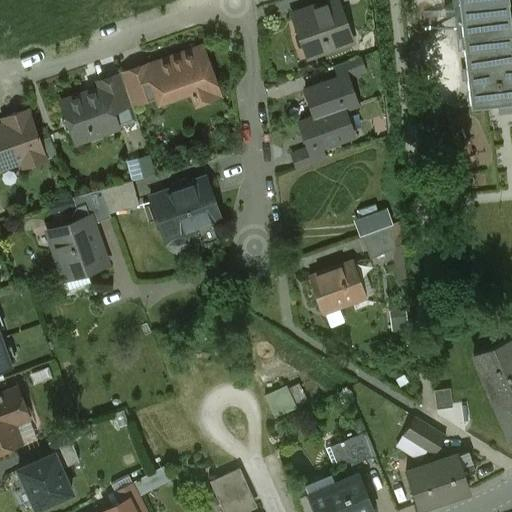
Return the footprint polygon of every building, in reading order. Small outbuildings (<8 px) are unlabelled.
[(325,0),(323,1),(317,3),(318,7),(294,15),(307,49),(326,43),(328,49),(350,41),(336,4),(334,0),(325,0)] [(511,33),(511,34),(507,0),(458,0),(471,106),(511,101),(511,33)] [(192,53),(148,68),(154,85),(169,80),(175,96),(190,90),(192,97),(201,101),(212,97),(216,89),(201,48),(193,51),(192,53)] [(359,57),(334,66),(339,78),(340,81),(347,78),(364,72),(359,57)] [(147,66),(121,76),(131,103),(153,96),(156,89),(148,68),(147,66)] [(121,76),(97,84),(99,88),(107,112),(129,104),(135,121),(137,121),(131,103),(121,76)] [(339,78),(304,90),(314,117),(314,119),(344,108),(356,104),(347,78),(340,81),(339,78)] [(99,88),(60,102),(65,114),(62,121),(65,130),(72,133),(85,129),(89,131),(91,137),(135,121),(129,104),(107,112),(99,88)] [(344,108),(314,119),(314,117),(299,122),(308,148),(309,151),(320,147),(353,135),(344,108)] [(27,110),(2,118),(5,126),(0,127),(0,166),(20,159),(23,166),(44,159),(27,110)] [(308,148),(291,154),(297,168),(325,158),(320,147),(309,151),(308,148)] [(151,152),(129,158),(134,177),(157,171),(151,152)] [(187,180),(172,185),(169,193),(151,199),(151,197),(149,197),(166,243),(167,242),(165,237),(192,227),(200,230),(215,225),(219,217),(205,177),(204,178),(205,180),(194,184),(187,180)] [(131,181),(100,189),(109,213),(138,205),(131,181)] [(100,189),(71,197),(79,220),(89,216),(92,224),(110,217),(109,213),(100,189)] [(79,220),(47,231),(64,278),(106,263),(103,255),(100,256),(97,247),(96,247),(94,243),(96,240),(92,229),(93,229),(92,224),(89,216),(79,220)] [(391,224),(360,235),(370,258),(394,248),(391,224)] [(353,261),(308,277),(315,296),(329,291),(335,307),(365,296),(353,261)] [(511,303),(498,309),(508,332),(511,329),(511,303)] [(0,337),(0,368),(10,365),(0,337)] [(511,340),(511,337),(473,354),(509,438),(511,436),(511,340)] [(285,386),(264,396),(274,418),(296,408),(285,386)] [(0,393),(0,449),(5,448),(2,440),(16,435),(12,423),(27,417),(16,388),(0,393)] [(449,388),(433,390),(436,409),(452,406),(449,388)] [(445,436),(414,416),(406,429),(438,448),(445,436)] [(366,432),(342,442),(351,466),(376,456),(366,432)] [(468,451),(457,454),(464,476),(475,473),(468,451)] [(54,453),(19,469),(36,508),(72,492),(54,453)] [(457,454),(405,472),(417,508),(468,490),(464,476),(457,454)] [(138,479),(143,490),(165,481),(161,470),(138,479)] [(254,505),(238,470),(212,482),(225,511),(248,511),(247,509),(254,505)] [(373,511),(358,474),(307,495),(314,511),(373,511)] [(147,511),(138,493),(104,510),(105,511),(147,511)]
